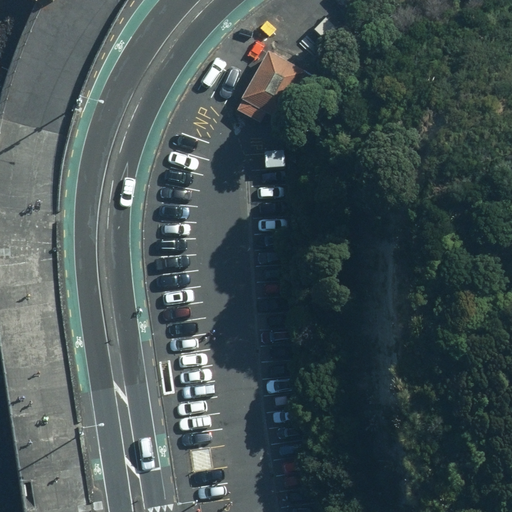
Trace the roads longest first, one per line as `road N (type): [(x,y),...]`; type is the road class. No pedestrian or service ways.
road 1 (primary): [(229,0),(164,82),(128,187),(122,260),(138,499)]
road 2 (primary): [(138,499),(97,350),(87,205),(113,103),(177,0)]
